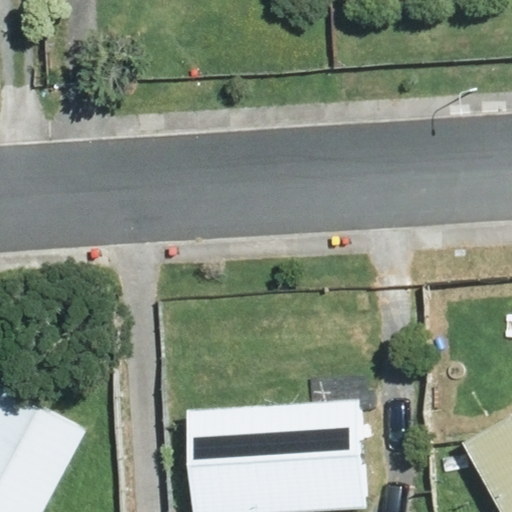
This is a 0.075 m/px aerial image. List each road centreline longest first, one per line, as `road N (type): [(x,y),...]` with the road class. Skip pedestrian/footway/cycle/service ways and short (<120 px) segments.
road 1 (residential): [(0,206),(511,174)]
road 2 (unknown): [(149,511),(124,198)]
